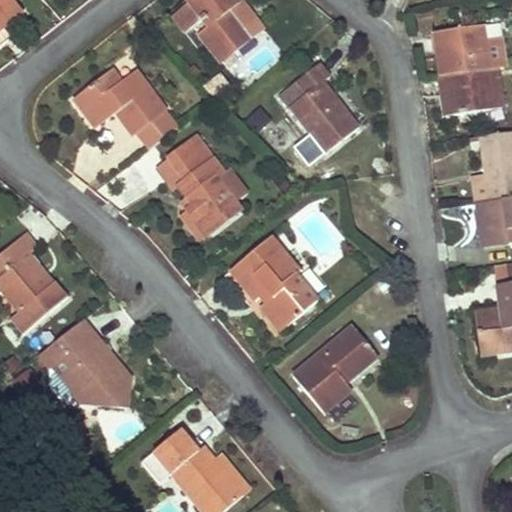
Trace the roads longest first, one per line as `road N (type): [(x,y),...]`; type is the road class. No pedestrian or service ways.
road 1 (residential): [(0,136),(111,225),(322,486)]
road 2 (residential): [(455,440),(384,0)]
road 3 (residential): [(322,486),(455,440)]
road 4 (residential): [(102,0),(0,79)]
